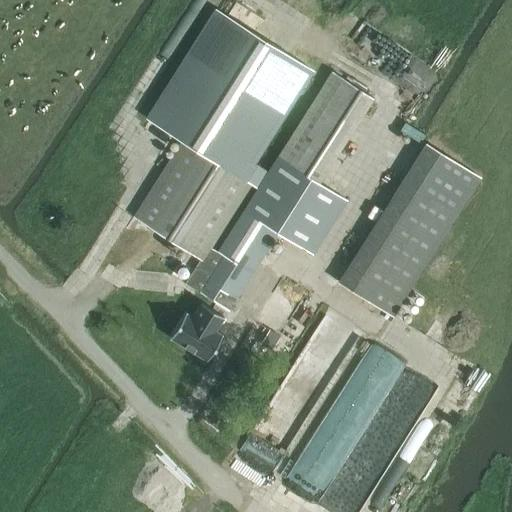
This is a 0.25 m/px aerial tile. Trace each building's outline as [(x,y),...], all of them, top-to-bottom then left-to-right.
[(323,0),(316,9),(332,23),(344,10),(332,0),(323,0)] [(314,254),(348,199),(319,181),(373,96),(330,69),(266,170),(251,160),(311,67),(220,8),(150,118),(183,139),(134,216),(200,258),(185,282),(229,309),(279,231),(314,254)] [(433,87),(448,61),(406,38),(392,63),(433,87)] [(338,282),(394,316),(481,176),(425,142),(338,282)] [(300,288),(308,278),(296,269),(289,280),(300,288)] [(256,309),(280,322),(294,296),(271,283),(256,309)] [(224,316),(201,302),(193,316),(186,311),(170,337),(207,360),(222,335),(215,330),(224,316)] [(272,350),(281,336),(269,329),(261,343),(272,350)] [(299,448),(391,511),(412,481),(320,418),(299,448)]
